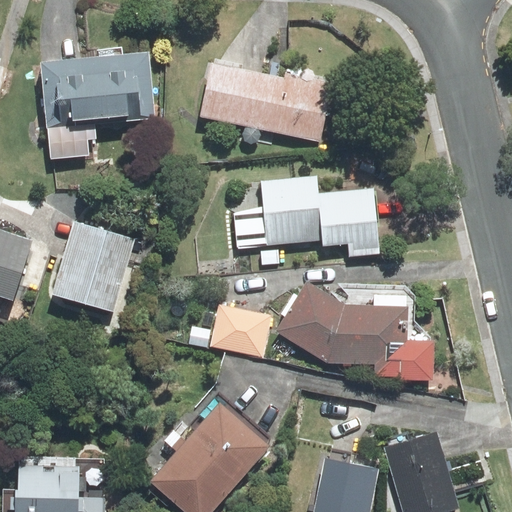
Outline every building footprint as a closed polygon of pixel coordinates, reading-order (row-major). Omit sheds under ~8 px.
[(140,59),(37,71),(44,129),(147,116),(140,59)] [(317,140),(329,83),(284,74),(281,86),(207,71),(198,117),(317,140)] [(309,183),(260,187),(266,246),(321,241),(322,247),(348,245),(349,249),(372,247),(367,196),(311,201),(309,183)] [(128,239),(82,226),(61,296),(107,309),(128,239)] [(0,298),(15,303),(32,252),(0,241),(0,298)] [(343,312),(303,289),(277,334),(326,361),(374,363),(373,378),(425,380),(426,348),(400,347),(400,313),(343,312)] [(262,355),(269,319),(221,310),(214,346),(262,355)] [(206,347),(208,334),(190,330),(187,344),(206,347)] [(205,511),(258,449),(216,414),(154,488),(182,511),(205,511)] [(433,440),(386,455),(403,511),(449,511),(454,511),(433,440)] [(361,511),(370,472),(330,464),(320,511),(361,511)] [(69,511),(71,472),(17,471),(16,511),(69,511)]
